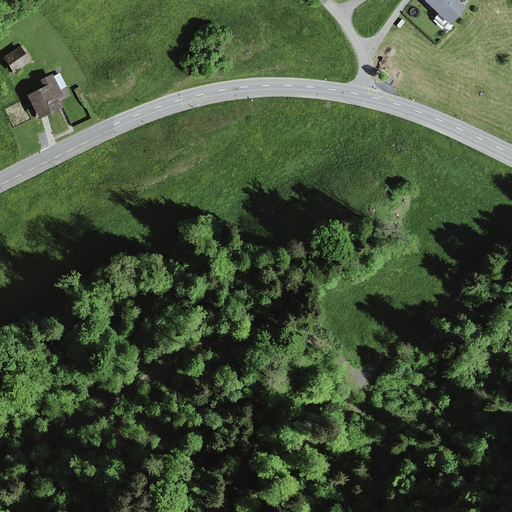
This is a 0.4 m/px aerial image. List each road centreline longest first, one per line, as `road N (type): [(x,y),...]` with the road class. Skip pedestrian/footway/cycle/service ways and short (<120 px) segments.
road 1 (track): [(362,386),(353,367),(309,338),(262,332),(195,346),(0,464)]
road 2 (tertiary): [(363,94),(243,87),(159,106),(94,133)]
road 3 (track): [(362,386),(511,218)]
road 4 (track): [(511,412),(398,420),(359,413),(362,386)]
road 5 (tertiary): [(363,94),(511,154)]
